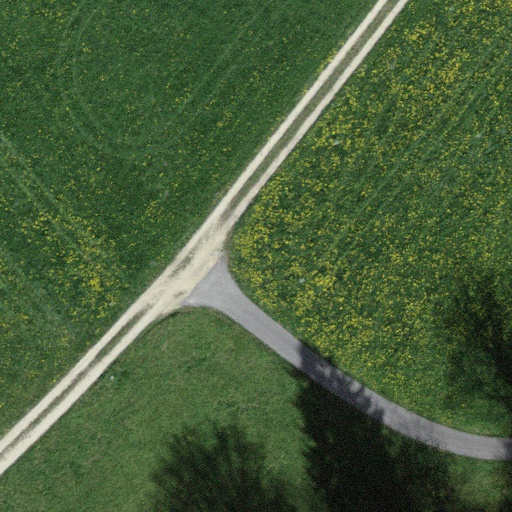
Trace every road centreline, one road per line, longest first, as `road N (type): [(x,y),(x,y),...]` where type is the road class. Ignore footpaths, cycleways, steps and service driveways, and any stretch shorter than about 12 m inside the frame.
road 1 (track): [(188,269),(361,402),(422,430),(511,445)]
road 2 (track): [(188,269),(391,0)]
road 3 (track): [(0,442),(188,269)]
